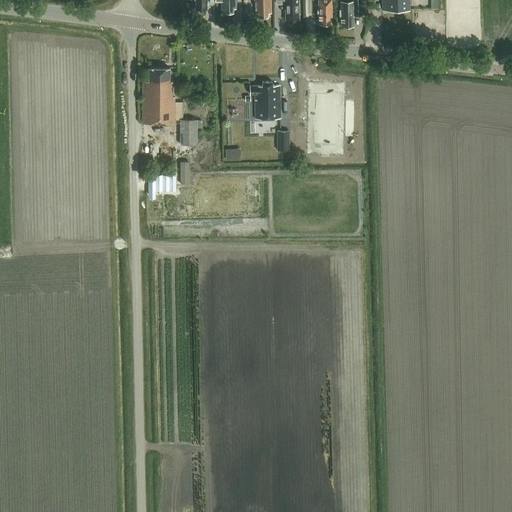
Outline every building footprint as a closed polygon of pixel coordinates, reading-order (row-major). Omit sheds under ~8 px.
[(195,0),(196,9),(207,9),(206,0),(195,0)] [(236,0),(215,0),(221,0),(221,9),(224,9),(224,12),(233,12),(233,9),(237,8),(236,0)] [(254,0),(255,7),(256,8),(256,13),(259,13),(259,17),(268,16),(268,13),(271,13),(270,0),(254,0)] [(285,0),(286,20),(299,19),(298,0),(285,0)] [(330,23),(332,23),(331,0),(318,0),(319,7),(318,7),(318,14),(319,16),(319,23),(325,23),(326,24),(329,24),(330,23)] [(347,1),(347,0),(341,0),(341,10),(340,10),(340,19),(341,19),(341,26),(354,26),(354,15),(362,15),(361,0),(353,0),(353,1),(347,1)] [(382,0),(382,10),(410,9),(409,0),(382,0)] [(143,81),(143,123),(175,124),(175,97),(173,97),(173,81),(170,81),(170,68),(149,68),(149,81),(143,81)] [(256,118),(280,118),(280,85),(272,85),(272,81),(262,81),(262,85),(250,85),(250,94),(255,94),(256,118)] [(309,112),(309,120),(323,119),(323,111),(309,112)] [(180,120),(180,144),(197,144),(197,127),(202,127),(202,120),(195,120),(180,120)] [(289,130),(277,130),(277,148),(289,148),(289,130)] [(229,148),(226,148),(226,160),(241,160),(241,148),(232,148),(229,148)]
